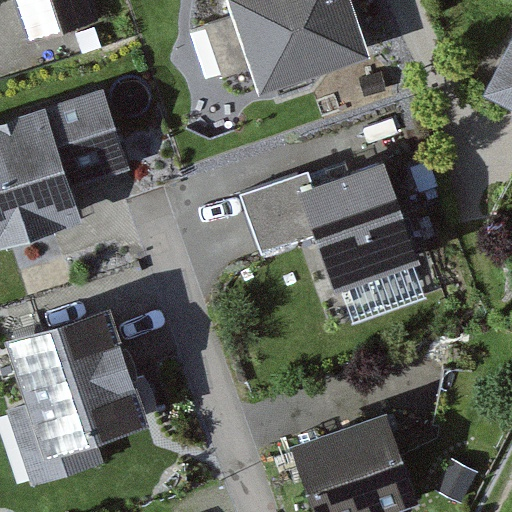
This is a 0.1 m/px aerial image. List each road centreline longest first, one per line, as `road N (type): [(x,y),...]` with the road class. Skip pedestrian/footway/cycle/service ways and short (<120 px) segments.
road 1 (residential): [(250,511),(147,224)]
road 2 (residential): [(147,224),(224,182),(392,129)]
